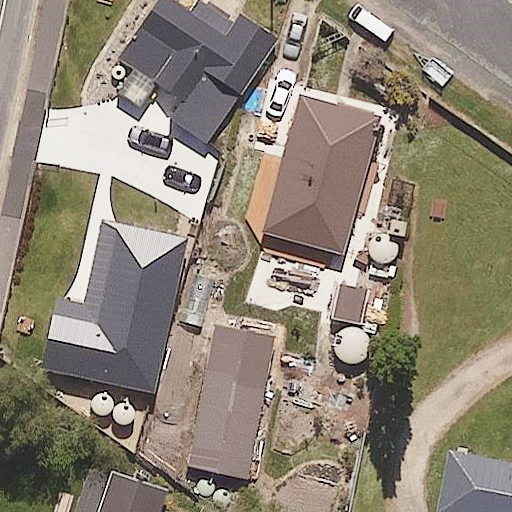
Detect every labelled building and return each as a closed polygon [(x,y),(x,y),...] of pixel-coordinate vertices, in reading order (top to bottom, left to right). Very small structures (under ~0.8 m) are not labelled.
[(242,32),(194,0),(155,0),(117,56),(180,99),(169,117),(207,143),(277,41),(249,22),(242,32)] [(220,159),(194,149),(180,189),(207,198),(220,159)] [(50,323),(20,316),(12,354),(43,361),(50,323)] [(277,338),(216,326),(187,467),(248,479),(277,338)] [(511,511),(511,463),(450,451),(438,511),(511,511)]
